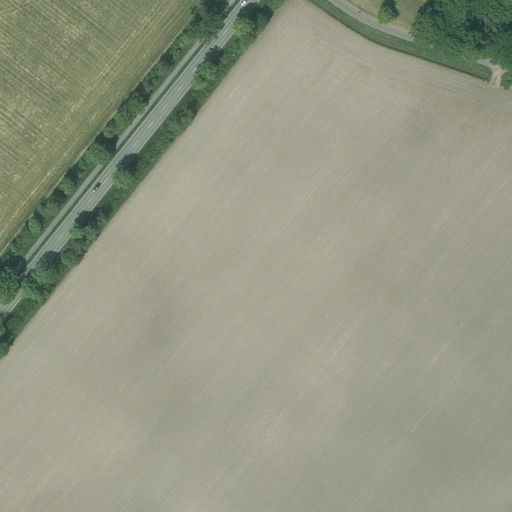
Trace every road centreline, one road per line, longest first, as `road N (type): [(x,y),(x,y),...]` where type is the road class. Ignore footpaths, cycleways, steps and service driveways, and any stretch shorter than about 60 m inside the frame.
road 1 (primary): [(0,313),(250,0)]
road 2 (residential): [(333,0),(372,27),(511,67)]
